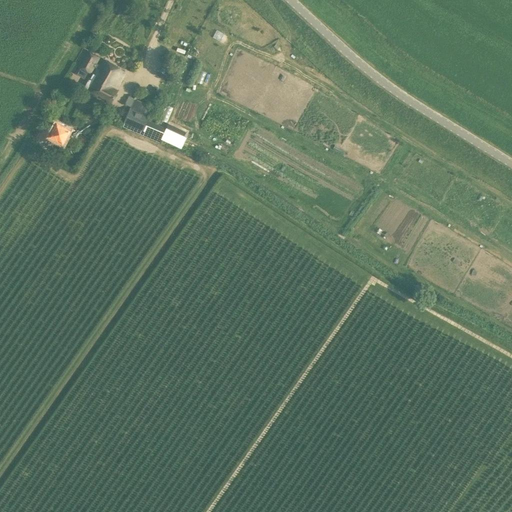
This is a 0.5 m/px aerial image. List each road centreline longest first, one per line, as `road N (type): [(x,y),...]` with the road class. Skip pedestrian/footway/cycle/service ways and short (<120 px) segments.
road 1 (track): [(208,511),(372,278),(511,357)]
road 2 (unclassified): [(511,163),(395,89),(291,0)]
